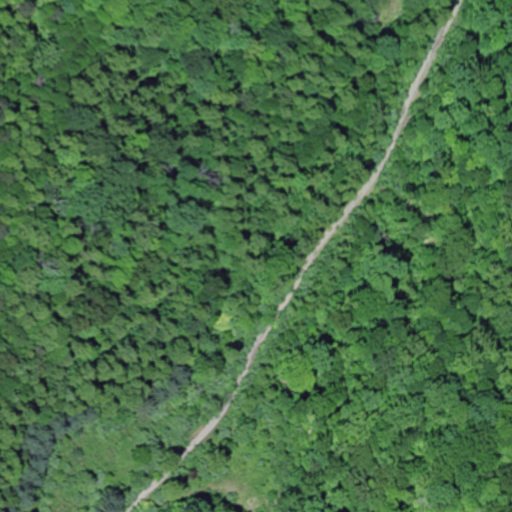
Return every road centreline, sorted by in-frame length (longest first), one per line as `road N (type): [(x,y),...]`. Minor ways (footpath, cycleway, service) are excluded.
road 1 (residential): [(125,511),(235,398),(291,288),(376,156),(452,0)]
road 2 (track): [(0,267),(34,148),(4,55),(71,0)]
